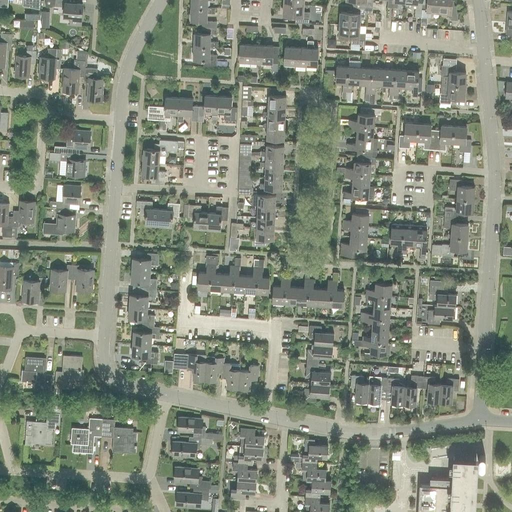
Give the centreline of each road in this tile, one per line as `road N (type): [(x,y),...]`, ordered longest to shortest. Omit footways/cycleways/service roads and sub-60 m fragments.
road 1 (residential): [(269,418),(275,323),(180,319),(182,292)]
road 2 (residential): [(283,421),(373,434),(481,420)]
road 3 (residential): [(159,498),(133,510),(0,499)]
road 4 (residential): [(485,350),(494,198)]
road 5 (residential): [(105,336),(115,187)]
road 6 (residential): [(148,475),(14,468)]
road 7 (residential): [(233,503),(279,506),(283,421)]
road 8 (residential): [(120,119),(133,53),(163,0)]
